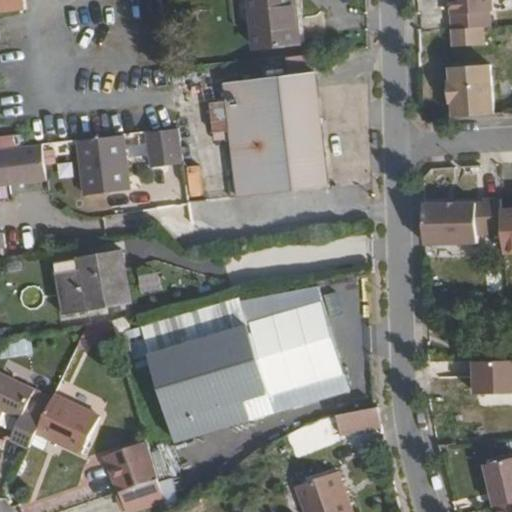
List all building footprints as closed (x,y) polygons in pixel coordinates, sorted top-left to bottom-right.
[(0,0),(0,12),(24,9),(22,0),(0,0)] [(299,44),(293,0),(251,0),(256,48),(299,44)] [(451,0),(452,29),(483,27),(491,26),(490,11),(493,11),(492,0),(451,0)] [(483,27),(452,29),(453,46),(484,45),(483,27)] [(214,56),(213,37),(182,40),(184,59),(214,56)] [(328,187),(313,55),(287,58),(290,78),(228,85),(229,102),(212,104),(215,133),(232,131),(233,138),(239,197),(328,187)] [(459,101),(460,116),(500,113),(496,63),(456,66),(457,81),(455,81),(457,101),(459,101)] [(152,168),(183,164),(178,129),(148,132),(152,168)] [(216,141),(233,138),(232,131),(215,133),(216,141)] [(131,191),(124,136),(79,141),(86,197),(131,191)] [(43,145),(46,164),(56,163),(54,144),(43,145)] [(0,185),(48,180),(46,164),(43,145),(0,150),(0,185)] [(185,169),(190,198),(203,197),(198,167),(185,169)] [(427,240),(427,243),(480,243),(478,204),(426,204),(427,240)] [(81,272),(56,275),(63,315),(125,305),(116,251),(79,258),(81,272)] [(54,262),(56,275),(81,272),(79,258),(54,262)] [(267,393),(239,298),(143,328),(178,441),(251,419),(245,400),(267,393)] [(8,357),(51,354),(50,338),(7,340),(8,357)] [(0,413),(1,411),(19,420),(23,413),(34,390),(0,374),(0,413)] [(23,413),(41,422),(52,400),(34,390),(23,413)] [(41,422),(37,432),(81,452),(99,415),(56,393),(52,400),(41,422)] [(272,412),(267,393),(245,400),(251,419),(272,412)] [(10,441),(28,449),(37,432),(41,422),(23,413),(19,420),(10,441)] [(345,448),(384,440),(379,413),(375,414),(338,423),(345,448)] [(109,458),(121,494),(158,481),(148,446),(109,458)] [(511,457),(485,464),(494,507),(498,506),(511,503),(511,457)] [(353,511),(341,477),(299,490),(306,511),(353,511)] [(126,511),(141,511),(165,505),(158,481),(121,494),(126,511)] [(511,511),(511,503),(498,506),(499,511),(511,511)]
